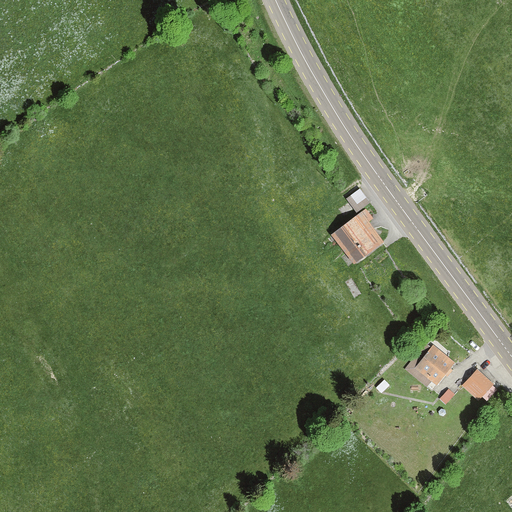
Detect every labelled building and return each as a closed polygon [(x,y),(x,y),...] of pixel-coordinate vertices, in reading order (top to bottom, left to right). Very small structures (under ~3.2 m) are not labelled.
[(358,188),(348,195),(355,205),(365,198),(358,188)] [(422,188),(408,197),(414,207),(418,204),(428,198),(422,188)] [(363,207),(331,228),(353,261),(385,240),(363,207)] [(431,346),(413,370),(424,378),(428,373),(440,383),(454,364),(431,346)] [(474,370),(459,387),(478,403),(492,385),(474,370)]
